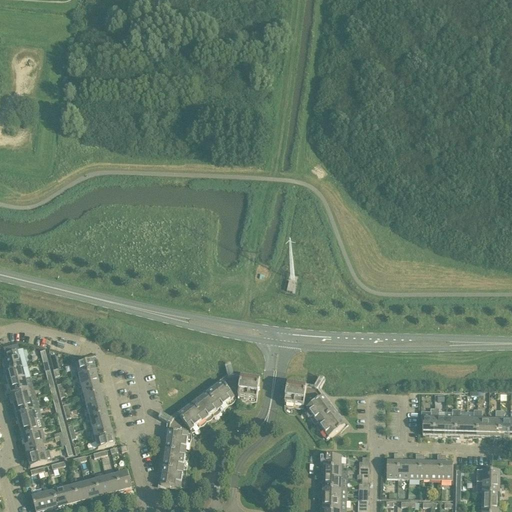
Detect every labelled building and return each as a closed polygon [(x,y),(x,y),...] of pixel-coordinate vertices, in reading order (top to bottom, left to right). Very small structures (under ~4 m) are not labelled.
[(4,355),(6,362),(1,363),(4,375),(23,369),(22,365),(20,366),(16,352),(4,355)] [(74,374),(75,378),(94,373),(91,362),(84,364),(83,361),(82,361),(75,360),(73,360),(77,374),(74,374)] [(23,369),(4,375),(7,385),(24,380),(22,374),(25,374),(23,369)] [(94,373),(75,378),(76,382),(78,381),(80,388),(97,383),(94,373)] [(320,392),(325,380),(319,378),(314,390),(320,392)] [(24,380),(7,385),(10,395),(29,390),(33,389),(30,379),(24,380)] [(228,380),(222,384),(233,399),(235,397),(238,398),(241,380),(234,379),(228,380)] [(241,380),(238,398),(238,399),(257,402),(260,382),(241,380)] [(97,383),(80,388),(82,395),(80,395),(81,399),(100,394),(97,383)] [(178,417),(189,432),(190,433),(234,400),(233,399),(222,384),(178,417)] [(304,407),(306,389),(287,386),(285,406),(304,409),(304,407)] [(12,403),(13,406),(29,401),(36,400),(33,389),(29,390),(10,395),(11,399),(9,399),(10,404),(12,403)] [(313,390),(306,389),(304,407),(307,407),(308,410),(323,399),(319,393),(313,390)] [(103,404),(100,394),(81,399),(82,403),(84,402),(86,409),(103,404)] [(323,399),(308,410),(307,411),(329,440),(345,428),(323,399)] [(13,406),(15,416),(35,411),(38,410),(36,400),(29,401),(13,406)] [(103,404),(86,409),(88,416),(85,416),(86,420),(105,415),(103,404)] [(15,416),(18,427),(35,422),(41,420),(38,410),(35,411),(15,416)] [(431,411),(430,414),(421,414),(421,421),(423,421),(423,438),(431,438),(432,439),(434,440),(434,411),(431,411)] [(439,411),(434,411),(434,440),(436,440),(437,438),(445,438),(445,421),(439,421),(439,411)] [(445,421),(445,438),(452,438),(454,440),(455,440),(456,426),(456,412),(452,412),(452,415),(446,415),(445,421)] [(456,426),(455,440),(457,440),(459,439),(466,439),(467,421),(460,421),(461,412),(456,412),(456,426)] [(473,421),(467,421),(466,439),(474,439),(475,441),(477,441),(478,425),(478,412),(474,412),(473,421)] [(478,425),(477,441),(479,441),(480,439),(488,439),(489,428),(489,422),(482,422),(482,412),(478,412),(478,425)] [(489,428),(488,439),(496,439),(497,441),(499,441),(500,423),(500,413),(496,413),(495,422),(489,422),(489,428)] [(500,423),(499,441),(501,441),(502,440),(510,440),(510,422),(504,422),(504,413),(500,413),(500,423)] [(105,415),(86,420),(87,423),(90,423),(91,430),(108,425),(105,415)] [(173,422),(170,427),(169,434),(187,436),(187,433),(189,432),(178,417),(173,422)] [(18,427),(21,437),(40,432),(42,432),(44,431),(41,420),(35,422),(18,427)] [(108,425),(91,430),(93,436),(91,437),(92,441),(111,436),(108,425)] [(40,432),(21,437),(24,448),(41,443),(44,442),(42,432),(40,432)] [(187,436),(169,434),(161,488),(181,491),(188,436),(187,436)] [(114,447),(111,436),(92,441),(93,444),(95,444),(97,451),(114,447)] [(41,443),(24,448),(27,458),(46,453),(45,449),(42,449),(41,443)] [(48,452),(46,453),(27,458),(29,469),(51,463),(48,452)] [(322,468),(322,470),(343,470),(344,466),(341,466),(341,459),(324,458),(324,467),(322,468)] [(398,482),(398,464),(387,464),(387,481),(398,482)] [(409,464),(398,464),(398,482),(409,482),(409,464)] [(409,464),(409,482),(420,482),(420,465),(409,464)] [(420,465),(420,482),(430,482),(431,465),(420,465)] [(442,465),(431,465),(430,482),(441,483),(442,465)] [(442,465),(441,483),(453,483),(453,465),(442,465)] [(343,470),(322,470),(322,472),(324,473),(323,481),(347,481),(348,470),(343,470)] [(477,473),(477,485),(500,485),(500,477),(502,476),(502,474),(477,473)] [(127,474),(116,477),(121,494),(132,491),(127,474)] [(121,494),(116,477),(106,479),(110,496),(121,494)] [(106,479),(95,482),(100,499),(110,496),(106,479)] [(347,481),(323,481),(323,488),(322,490),(321,491),(347,492),(347,481)] [(100,499),(95,482),(85,485),(89,502),(100,499)] [(85,485),(74,488),(79,505),(89,502),(85,485)] [(500,485),(477,485),(477,495),(480,495),(501,496),(501,494),(500,492),(500,485)] [(79,505),(74,488),(64,491),(68,507),(79,505)] [(64,491),(53,493),(58,510),(68,507),(64,491)] [(347,492),(321,491),(321,493),(323,495),(323,502),(347,503),(347,492)] [(53,493),(43,496),(46,511),(51,511),(58,510),(53,493)] [(480,495),(480,500),(482,500),(482,506),(499,506),(499,499),(501,498),(501,496),(480,495)] [(46,511),(43,496),(32,499),(35,511),(46,511)] [(346,511),(347,503),(323,502),(323,510),(321,511),(346,511)]
